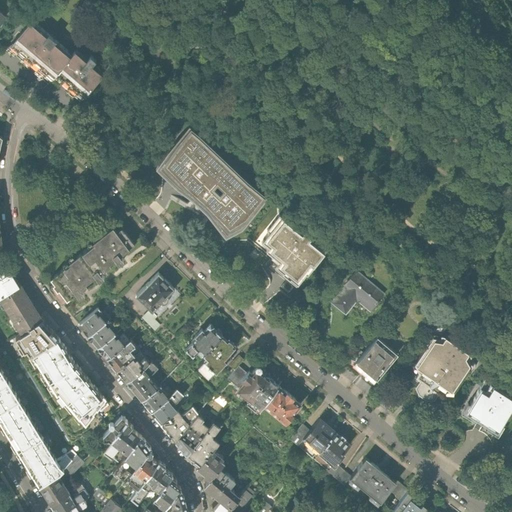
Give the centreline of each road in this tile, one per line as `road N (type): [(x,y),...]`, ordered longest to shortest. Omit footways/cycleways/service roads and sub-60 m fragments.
road 1 (residential): [(25,107),(112,177),(344,395),(488,511)]
road 2 (residential): [(25,107),(7,183),(21,257),(179,461),(198,511)]
road 3 (track): [(511,273),(443,250),(388,202),(329,141),(237,17)]
road 4 (unclassified): [(275,0),(414,130),(511,190)]
road 5 (track): [(169,0),(294,124),(329,141)]
